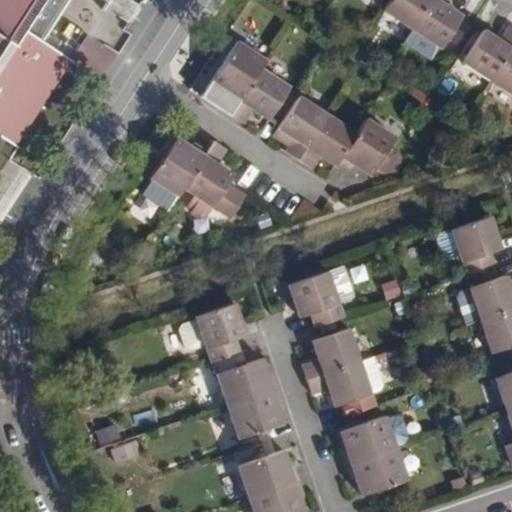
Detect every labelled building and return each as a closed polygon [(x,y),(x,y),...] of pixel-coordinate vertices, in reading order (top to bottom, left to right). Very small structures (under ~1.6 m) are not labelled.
[(0,0),(0,142),(18,154),(74,67),(43,46),(72,0),(0,0)] [(380,11),(408,29),(427,0),(386,0),(386,1),(380,11)] [(427,0),(408,29),(438,48),(459,16),(442,5),(444,0),(427,0)] [(487,82),(511,43),(511,30),(506,27),(496,41),(480,30),(458,63),(487,82)] [(226,116),(256,69),(262,58),(233,39),(206,81),(216,88),(206,103),(226,116)] [(511,43),(487,82),(511,97),(511,43)] [(283,87),(256,69),(226,116),(238,124),(248,109),(264,118),(283,87)] [(294,160),(323,115),(295,96),(265,141),(294,160)] [(315,153),(333,165),(353,134),(323,115),(294,160),(306,167),(315,153)] [(353,134),(333,165),(345,172),(351,163),(367,174),(372,166),(381,171),(392,169),(397,161),(395,150),(386,144),(392,136),(364,117),(353,134)] [(174,197),(179,188),(203,152),(190,144),(187,147),(173,138),(147,179),(174,197)] [(203,152),(179,188),(190,195),(207,206),(224,217),(239,194),(222,182),(228,173),(214,164),(223,149),(210,141),(203,152)] [(174,197),(147,179),(137,194),(164,211),(174,197)] [(207,206),(190,195),(183,205),(187,208),(185,211),(192,216),(195,213),(200,216),(207,206)] [(496,248),(486,216),(446,229),(461,276),(491,266),(486,251),(496,248)] [(338,318),(323,273),(283,287),(294,319),(306,315),(310,327),(338,318)] [(465,288),(476,321),(511,308),(511,291),(508,293),(502,275),(465,288)] [(378,283),(382,299),(398,295),(394,279),(378,283)] [(242,336),(230,304),(190,318),(206,363),(233,353),(229,340),(242,336)] [(511,308),(476,321),(486,353),(511,344),(511,308)] [(298,363),(303,380),(356,362),(344,328),(307,340),(313,358),(298,363)] [(210,374),(221,406),(271,389),(266,375),(263,376),(257,357),(210,374)] [(356,362),(303,380),(308,393),(323,388),(329,406),(366,393),(356,362)] [(511,369),(491,377),(502,411),(511,407),(511,369)] [(271,389),(221,406),(232,439),(279,423),(273,405),(277,403),(271,389)] [(511,407),(502,411),(511,439),(511,443),(503,446),(511,471),(511,470),(511,407)] [(341,465),(391,448),(382,422),(380,415),(334,430),(340,447),(336,449),(341,465)] [(393,419),(382,422),(391,448),(405,443),(398,421),(393,419)] [(402,480),(391,448),(341,465),(346,481),(352,480),(356,496),(402,480)] [(244,498),(294,481),(288,466),(284,467),(278,450),(234,465),(244,498)] [(299,497),(294,481),(244,498),(248,511),(299,511),(295,499),(299,497)]
